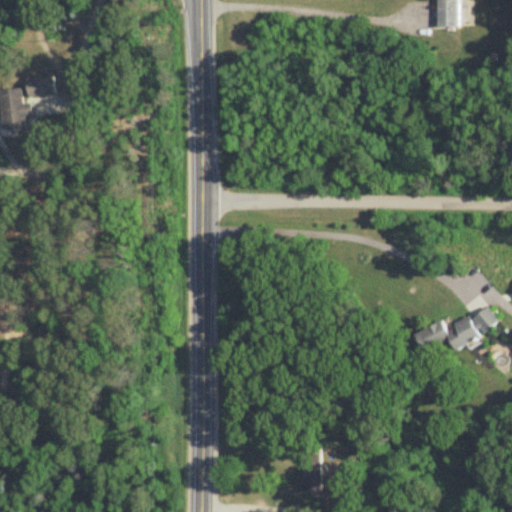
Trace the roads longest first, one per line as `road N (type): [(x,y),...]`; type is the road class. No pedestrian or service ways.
road 1 (tertiary): [(201,511),(199,0)]
road 2 (residential): [(201,200),(511,205)]
